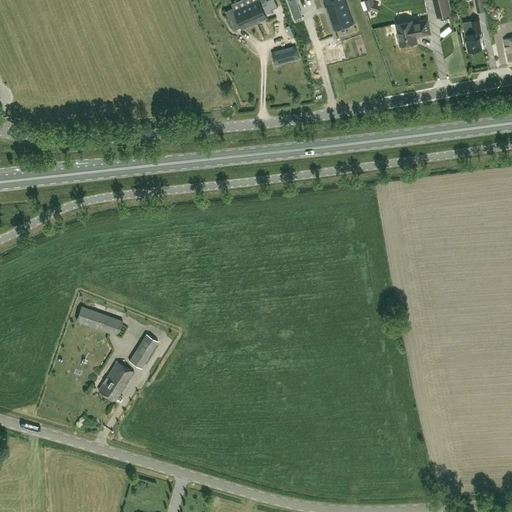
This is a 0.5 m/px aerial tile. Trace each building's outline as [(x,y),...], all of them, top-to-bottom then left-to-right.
[(234,7),(226,10),(235,29),(242,25),(243,27),(251,24),(251,25),(259,21),(259,20),(267,16),(261,3),(267,0),(255,0),(235,9),(234,7)] [(287,0),(294,18),(302,15),(296,0),(287,0)] [(346,0),(324,0),(334,28),(353,21),(346,0)] [(368,11),(372,9),(373,3),(374,3),(373,0),(363,0),(361,1),(364,10),(367,9),(368,11)] [(432,0),(437,18),(451,14),(448,0),(432,0)] [(474,0),(478,13),(483,11),(480,0),(474,0)] [(464,22),(466,36),(464,36),(464,42),(467,42),(468,50),(482,48),(480,32),(482,32),(480,19),(464,22)] [(414,20),(397,23),(399,36),(397,37),(398,41),(400,42),(401,45),(417,42),(416,36),(431,34),(429,20),(414,22),(414,20)] [(381,24),(382,33),(393,31),(391,23),(381,24)] [(339,47),(338,41),(328,44),(329,50),(339,47)] [(296,46),(272,52),(275,64),(299,57),(296,46)] [(297,61),(298,88),(317,87),(316,60),(297,61)] [(76,320),(117,335),(122,320),(81,306),(76,320)] [(93,362),(105,335),(90,329),(78,356),(93,362)] [(158,340),(147,333),(130,360),(141,367),(158,340)] [(181,341),(174,343),(175,350),(182,348),(181,341)] [(115,400),(134,371),(117,360),(99,389),(115,400)]
